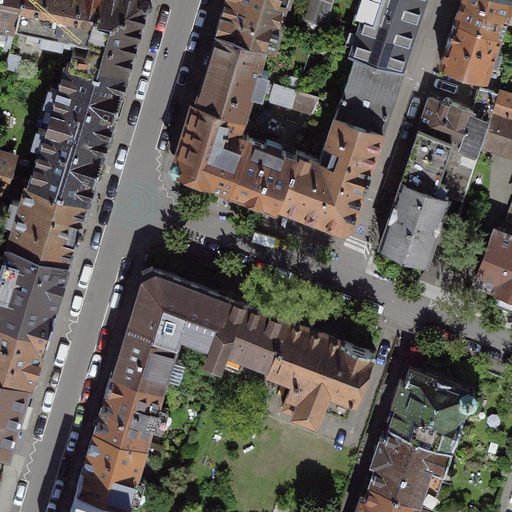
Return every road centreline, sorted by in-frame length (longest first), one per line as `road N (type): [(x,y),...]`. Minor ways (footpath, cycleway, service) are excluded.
road 1 (residential): [(124,201),(30,511)]
road 2 (residential): [(347,289),(445,0)]
road 3 (residential): [(124,201),(347,289)]
road 4 (residential): [(186,0),(124,201)]
road 5 (residential): [(347,289),(511,354)]
